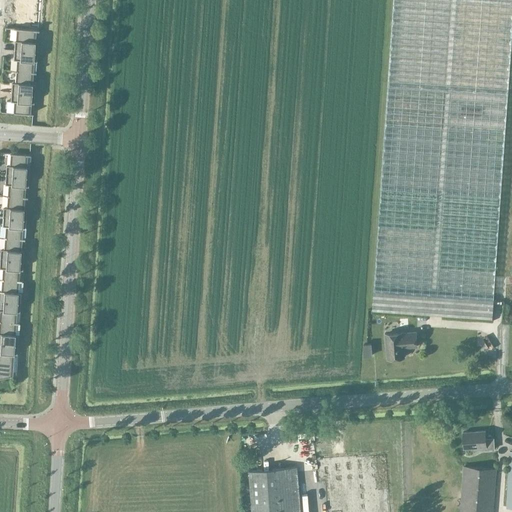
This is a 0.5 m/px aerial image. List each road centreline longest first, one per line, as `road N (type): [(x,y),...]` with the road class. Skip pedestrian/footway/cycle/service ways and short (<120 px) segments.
road 1 (unclassified): [(61,425),(511,388)]
road 2 (tertiary): [(61,425),(79,140)]
road 3 (tertiary): [(79,140),(89,0)]
